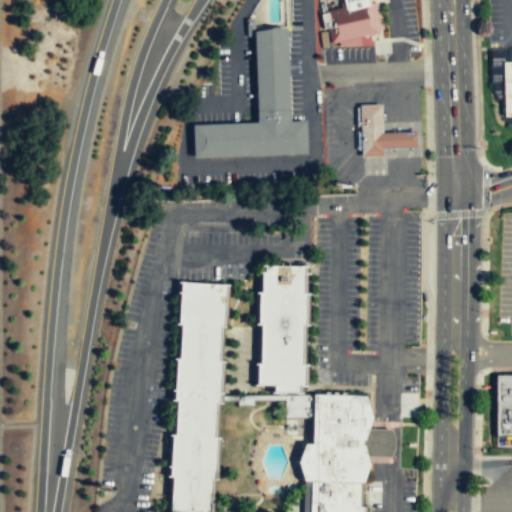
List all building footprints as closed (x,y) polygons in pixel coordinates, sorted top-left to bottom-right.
[(376,33),(368,0),(343,0),(344,2),(340,3),(341,7),(328,10),(332,26),(328,28),(331,42),(376,33)] [(254,35),(247,36),(246,18),(248,18),(254,18),(254,27),(254,31),(254,35)] [(193,158),(307,154),(306,120),(290,121),(287,28),(275,26),(272,28),(270,28),(254,31),(254,35),(257,108),(257,122),(244,123),(199,124),(192,125),(193,158)] [(505,116),(511,115),(511,60),(503,61),(504,98),(505,116)] [(382,132),(381,103),(359,104),(361,156),(383,156),(383,148),(382,132)] [(382,132),(417,131),(417,146),(383,148),(382,132)] [(364,511),(365,506),(360,506),(361,481),(363,481),(364,444),(363,444),(363,442),(363,439),(365,439),(366,395),(313,393),(303,394),(303,322),(305,265),(265,264),(265,271),(263,271),(261,325),(261,362),(258,362),(258,384),(271,384),(271,392),(279,392),(279,394),(247,395),(228,395),(220,395),(222,360),(219,360),(221,325),(224,325),(226,283),(181,281),(178,323),(181,323),(179,357),(177,357),(175,399),(177,399),(175,434),(172,434),(170,471),(170,476),(172,476),(170,511),(187,511),(364,511)] [(511,374),(496,374),(496,435),(511,435),(511,374)]
